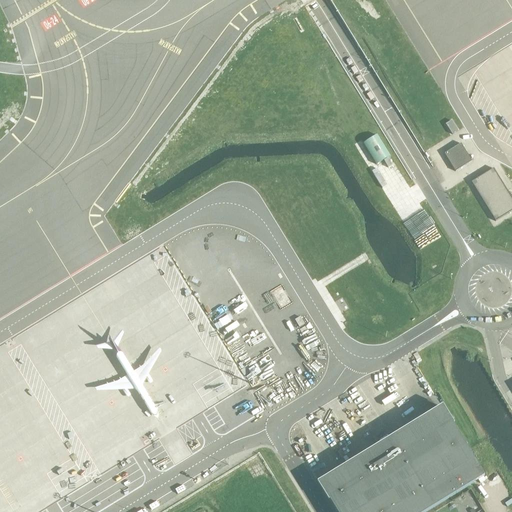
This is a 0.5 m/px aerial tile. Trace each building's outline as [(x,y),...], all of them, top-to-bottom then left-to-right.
[(451,121),(445,125),(452,135),(457,132),(451,121)] [(390,157),(377,135),(363,144),(376,165),(390,157)] [(444,154),(455,172),(472,162),(461,144),(444,154)] [(511,199),(493,169),(471,183),(495,222),(511,211),(511,199)] [(331,259),(310,271),(315,279),(317,282),(337,269),(331,259)] [(317,483),(334,511),(426,511),(484,477),(441,407),(317,483)]
